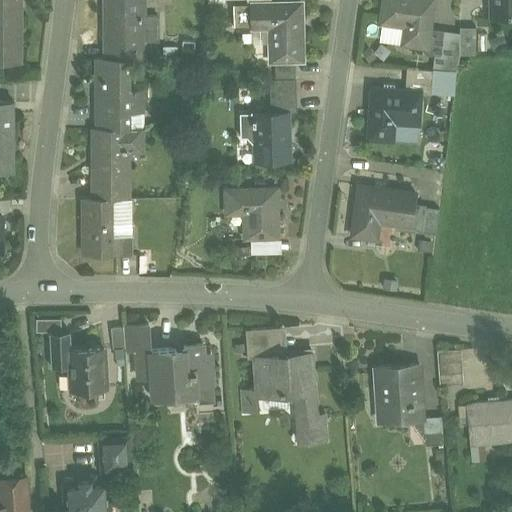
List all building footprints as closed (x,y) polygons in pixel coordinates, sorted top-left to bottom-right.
[(0,0),(0,65),(20,66),(20,11),(18,11),(17,0),(0,0)] [(104,0),(105,59),(130,59),(144,59),(143,0),(104,0)] [(433,0),(385,0),(382,23),(406,27),(404,45),(426,48),(427,48),(429,30),(433,0)] [(511,0),(491,0),(492,19),(511,18),(511,0)] [(302,61),(300,3),(250,4),(251,28),(269,27),(270,62),(302,61)] [(476,30),(461,29),(460,35),(459,58),(475,59),(476,30)] [(445,33),(429,30),(427,48),(426,48),(425,56),(441,58),(445,33)] [(440,68),(458,71),(459,58),(460,35),(445,33),(441,58),(440,68)] [(105,59),(96,59),(96,113),(130,113),(142,112),(142,90),(130,90),(130,59),(105,59)] [(433,72),(407,70),(406,92),(420,93),(431,94),(433,72)] [(295,80),(269,81),(270,114),(282,113),(287,113),(296,113),(295,80)] [(406,92),(373,89),(369,139),(392,141),(393,123),(418,125),(420,93),(406,92)] [(0,102),(0,172),(14,173),(13,103),(0,102)] [(130,113),(98,113),(98,129),(130,129),(130,113)] [(282,113),(270,114),(242,114),(242,138),(248,138),(254,147),(255,162),(289,161),(287,113),(282,113)] [(98,129),(93,129),(94,186),(127,186),(127,151),(141,151),(141,129),(130,129),(98,129)] [(127,186),(94,186),(94,199),(118,199),(127,199),(127,186)] [(416,195),(360,188),(354,237),(377,239),(379,222),(413,226),(416,195)] [(277,238),(276,190),(226,191),(227,214),(245,213),(245,238),(277,238)] [(94,199),(84,199),(84,220),(85,220),(85,254),(84,254),(84,255),(118,255),(118,233),(118,199),(94,199)] [(439,209),(426,208),(423,233),(436,235),(439,209)] [(132,233),(118,233),(118,255),(132,255),(132,233)] [(166,252),(143,252),(143,275),(167,274),(166,252)] [(61,320),(37,320),(37,332),(61,331),(61,320)] [(149,325),(123,327),(125,348),(125,353),(136,352),(151,351),(149,325)] [(123,327),(111,328),(113,349),(125,348),(123,327)] [(277,327),(245,330),(247,359),(254,359),(253,357),(279,355),(277,327)] [(68,333),(50,334),(51,368),(70,367),(69,350),(68,333)] [(416,339),(416,361),(427,361),(427,338),(416,339)] [(151,351),(136,352),(138,378),(151,377),(153,400),(171,399),(171,393),(197,391),(197,385),(212,384),(214,404),(215,404),(211,354),(204,355),(203,345),(184,346),(184,348),(151,351)] [(104,348),(69,350),(70,367),(71,375),(78,374),(79,389),(106,388),(104,348)] [(461,350),(437,352),(440,387),(464,385),(461,350)] [(256,391),(242,391),(244,414),(259,413),(258,393),(294,390),(297,433),(303,432),(304,444),(327,442),(325,415),(317,415),(313,352),(279,355),(253,357),(254,359),(256,391)] [(419,365),(375,368),(377,388),(382,387),(385,422),(423,420),(419,365)] [(511,401),(468,405),(471,447),(511,442),(511,401)] [(442,418),(427,418),(429,446),(444,445),(442,418)] [(128,437),(100,439),(102,471),(130,469),(128,437)] [(94,476),(75,478),(75,483),(64,484),(65,511),(109,511),(107,480),(94,481),(94,476)] [(27,511),(25,478),(0,480),(0,501),(1,508),(8,508),(7,511),(27,511)]
